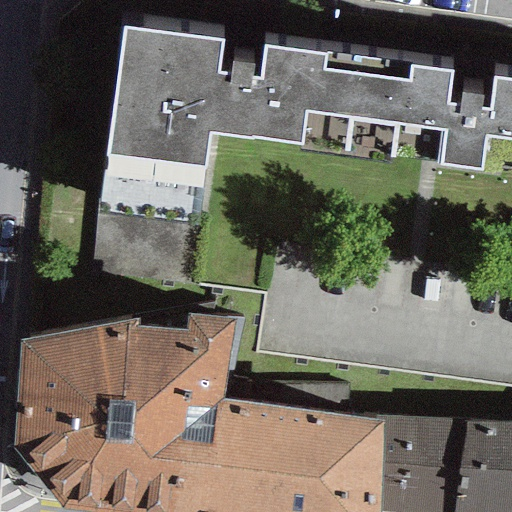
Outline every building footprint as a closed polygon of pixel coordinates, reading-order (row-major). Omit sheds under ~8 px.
[(198,219),(205,159),(210,127),(301,138),(306,104),(351,110),(356,66),(323,62),(325,44),(264,37),(260,71),(250,70),(251,59),(230,56),(228,66),(218,64),(222,31),(120,18),(104,146),(96,206),(198,219)] [(408,72),(356,66),(351,110),(441,120),(437,156),(481,161),(484,129),(511,132),(511,71),(494,69),(490,104),(480,103),(481,89),(462,87),(460,98),(447,97),(450,64),(410,60),(408,72)] [(223,394),(234,311),(188,307),(186,325),(129,321),(128,312),(21,337),(11,438),(60,503),(134,511),(379,511),(383,414),(223,394)] [(452,511),(464,417),(383,414),(379,511),(452,511)] [(511,511),(511,419),(464,417),(452,511),(511,511)]
